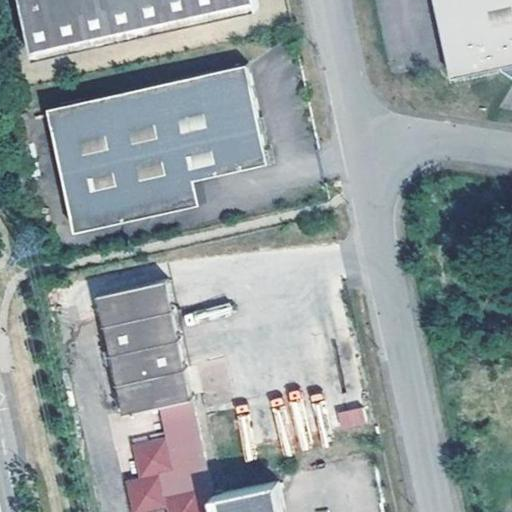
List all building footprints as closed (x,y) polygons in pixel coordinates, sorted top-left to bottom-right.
[(24,0),(37,55),(259,7),(257,0),(24,0)] [(500,64),(500,68),(511,65),(511,0),(435,0),(451,74),(500,64)] [(270,159),(247,59),(48,105),(77,229),(202,202),(196,177),(270,159)] [(511,65),(500,68),(511,74),(511,65)] [(211,484),(167,278),(100,293),(127,411),(160,405),(166,435),(133,442),(141,476),(170,470),(172,478),(180,476),(183,490),(211,484)] [(340,428),(365,424),(362,407),(337,411),(340,428)] [(139,511),(168,506),(168,511),(287,511),(280,479),(214,494),(211,484),(183,490),(180,476),(172,478),(170,470),(141,476),(127,478),(134,511),(139,511)]
